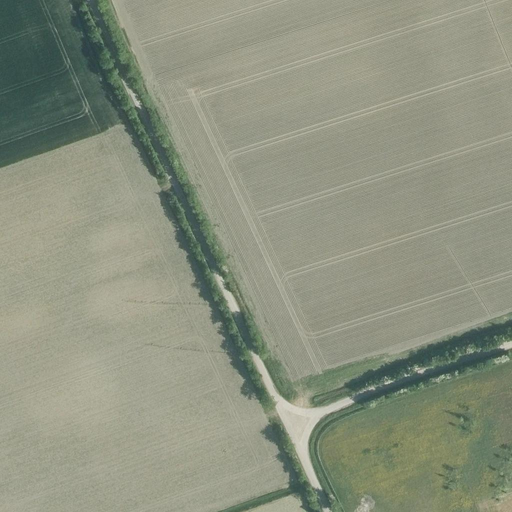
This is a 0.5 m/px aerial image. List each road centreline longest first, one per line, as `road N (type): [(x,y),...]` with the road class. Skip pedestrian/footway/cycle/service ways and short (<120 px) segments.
road 1 (unclassified): [(288,426),(93,0)]
road 2 (unclassified): [(288,426),(511,343)]
